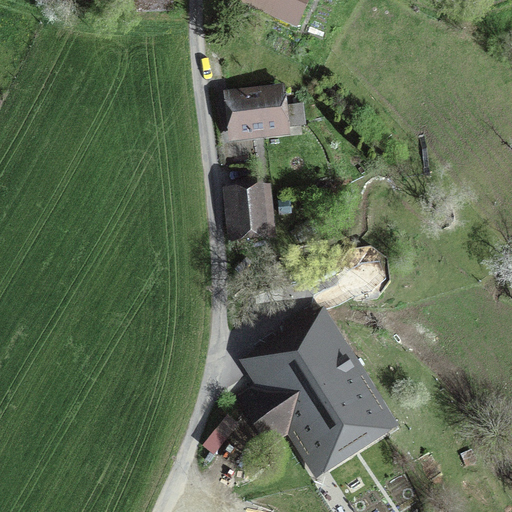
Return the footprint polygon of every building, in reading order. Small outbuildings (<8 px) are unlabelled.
[(239,0),(296,26),(307,0),(239,0)] [(279,92),(230,97),(235,137),(283,131),(279,92)] [(260,199),(235,200),(238,230),(262,229),(260,199)] [(391,413),(330,318),(261,363),(321,457),(391,413)] [(441,471),(428,450),(418,458),(431,479),(441,471)]
